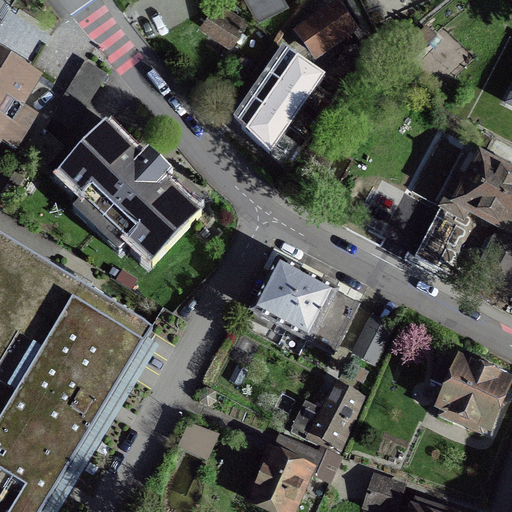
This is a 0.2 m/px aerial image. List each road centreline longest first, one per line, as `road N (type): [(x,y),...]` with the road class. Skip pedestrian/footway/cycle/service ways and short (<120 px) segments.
road 1 (residential): [(113,511),(264,212)]
road 2 (residential): [(511,347),(264,212)]
road 3 (residential): [(264,212),(211,168),(85,0)]
